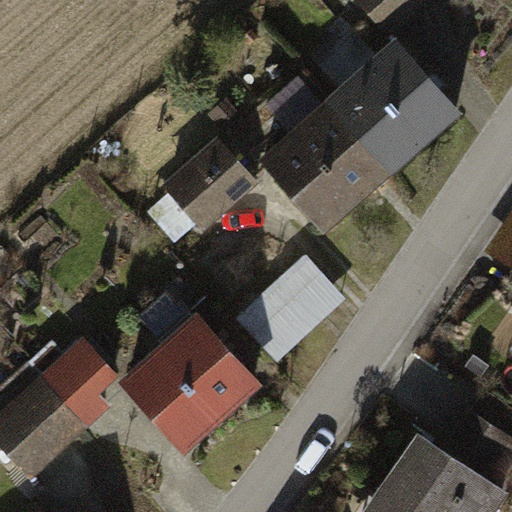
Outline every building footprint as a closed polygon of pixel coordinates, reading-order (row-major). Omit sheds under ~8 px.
[(369,0),(403,33),(436,0),(369,0)] [(409,58),(344,113),(396,175),(461,120),(409,58)] [(344,113),(278,169),(330,230),(396,175),(344,113)] [(220,144),(176,188),(207,220),(251,175),(220,144)] [(313,258),(250,324),(284,357),(347,292),(313,258)] [(209,319),(134,385),(185,442),(260,376),(209,319)] [(85,341),(0,420),(0,432),(29,463),(119,378),(85,341)] [(447,448),(502,487),(511,472),(511,435),(474,409),(447,448)] [(421,438),(372,511),(492,511),(505,493),(421,438)]
